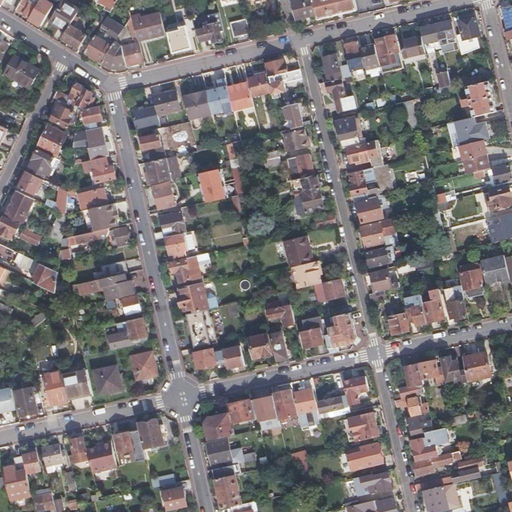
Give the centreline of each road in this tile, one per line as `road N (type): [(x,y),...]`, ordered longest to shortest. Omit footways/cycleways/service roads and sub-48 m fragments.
road 1 (unclassified): [(301,38),(373,353)]
road 2 (residential): [(181,397),(109,85)]
road 3 (residential): [(109,85),(301,38)]
road 4 (residential): [(181,397),(373,353)]
road 5 (residential): [(0,438),(181,397)]
road 6 (unclassified): [(373,353),(411,511)]
road 7 (residential): [(301,38),(454,0)]
road 8 (unclassified): [(0,187),(64,58)]
road 9 (residential): [(373,353),(511,323)]
